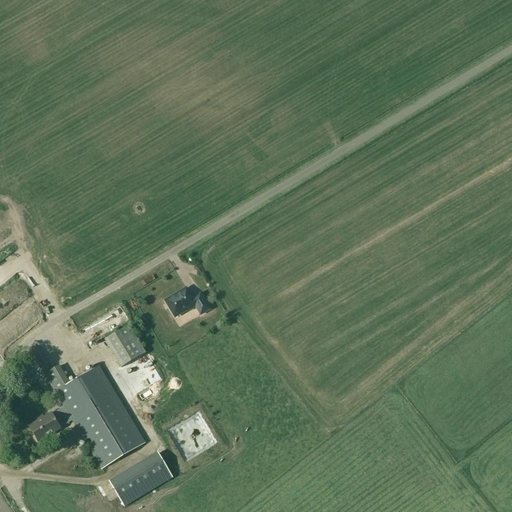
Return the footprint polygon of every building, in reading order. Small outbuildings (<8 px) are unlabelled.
[(210,310),(200,293),(192,298),(186,287),(163,301),(174,319),(187,311),(187,312),(195,308),(200,316),(210,310)] [(0,329),(0,339),(24,324),(19,317),(0,329)] [(126,323),(103,339),(122,366),(145,350),(126,323)] [(27,350),(39,373),(49,368),(37,345),(27,350)] [(51,414),(29,427),(38,442),(60,429),(60,428),(72,420),(102,469),(144,443),(98,367),(70,384),(59,366),(45,375),(64,407),(51,414)] [(199,452),(217,442),(200,412),(168,430),(174,439),(182,435),(181,433),(199,424),(202,429),(190,435),(199,452)] [(158,454),(109,484),(123,507),(172,478),(158,454)]
